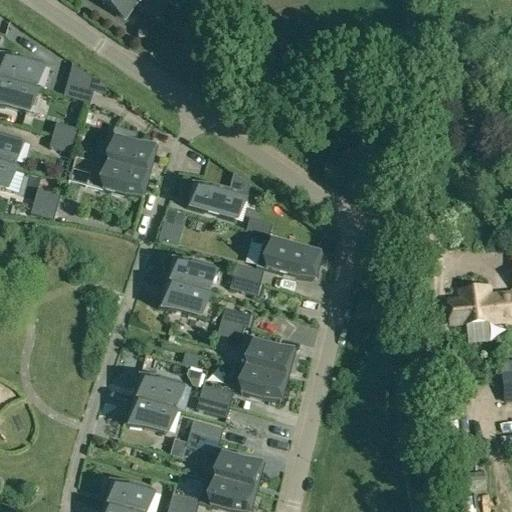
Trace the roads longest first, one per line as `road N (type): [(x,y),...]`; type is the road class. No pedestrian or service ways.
road 1 (residential): [(288,511),(355,223),(193,109)]
road 2 (residential): [(193,109),(66,511)]
road 3 (residential): [(193,109),(37,0)]
